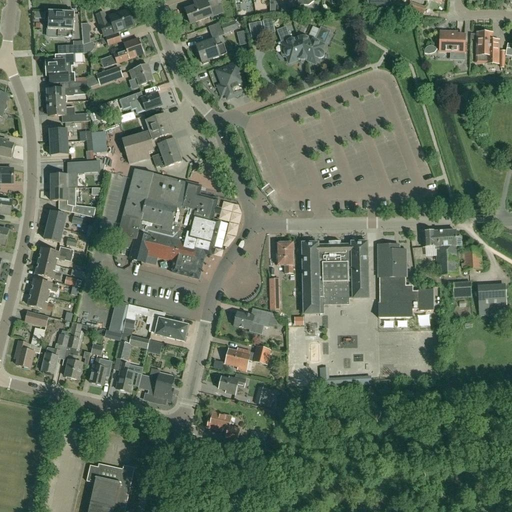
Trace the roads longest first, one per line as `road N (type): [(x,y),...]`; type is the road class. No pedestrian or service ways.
road 1 (residential): [(0,346),(31,197),(30,130),(6,59)]
road 2 (residential): [(252,226),(501,220)]
road 3 (tertiary): [(184,424),(221,270),(252,226)]
road 4 (residential): [(184,424),(0,381)]
road 5 (tertiary): [(213,121),(184,86),(150,0)]
